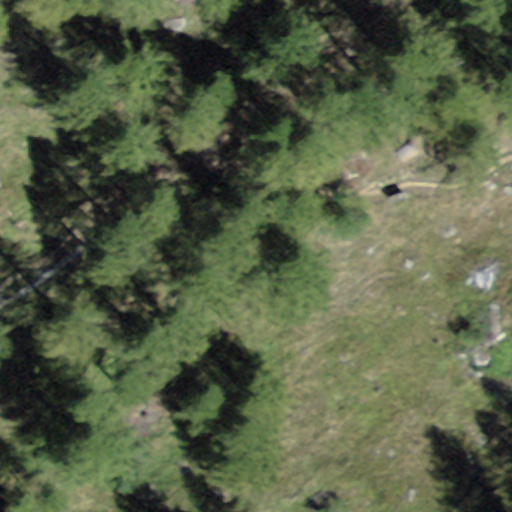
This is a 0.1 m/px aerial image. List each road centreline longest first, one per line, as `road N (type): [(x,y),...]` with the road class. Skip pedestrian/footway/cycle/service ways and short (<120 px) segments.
road 1 (track): [(0,304),(133,192),(256,127)]
road 2 (track): [(256,127),(382,0)]
